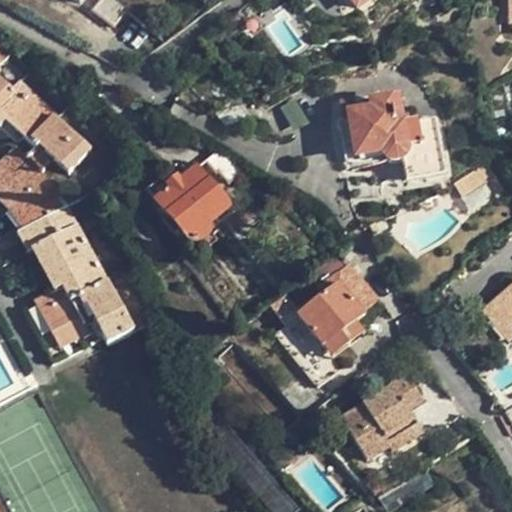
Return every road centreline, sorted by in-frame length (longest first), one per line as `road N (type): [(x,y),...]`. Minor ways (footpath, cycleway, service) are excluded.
road 1 (residential): [(511,465),(351,241)]
road 2 (residential): [(171,109),(0,18)]
